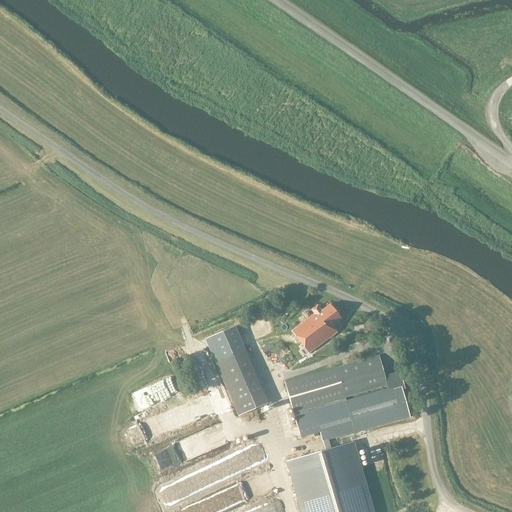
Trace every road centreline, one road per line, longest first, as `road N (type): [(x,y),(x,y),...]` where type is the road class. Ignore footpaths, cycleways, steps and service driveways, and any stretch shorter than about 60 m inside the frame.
road 1 (unclassified): [(465,511),(434,476),(418,370),(390,324),(167,220),(0,110)]
road 2 (tertiary): [(511,163),(275,0)]
